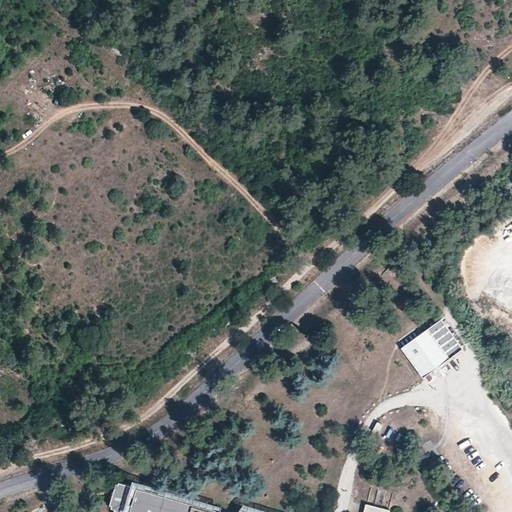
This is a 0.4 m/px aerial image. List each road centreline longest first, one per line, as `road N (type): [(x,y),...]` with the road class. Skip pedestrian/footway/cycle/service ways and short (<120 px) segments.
road 1 (track): [(511,89),(137,414),(0,464)]
road 2 (track): [(311,264),(234,181),(145,106),(100,102),(49,113),(0,155)]
